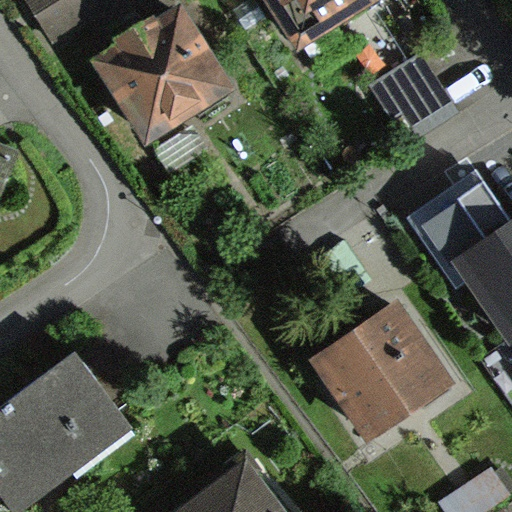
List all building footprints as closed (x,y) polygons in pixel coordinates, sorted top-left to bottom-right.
[(97,0),(23,0),(53,47),(107,15),(97,0)] [(216,0),(198,0),(193,3),(213,34),(231,22),(216,0)] [(386,0),(260,0),(296,58),(389,3),(386,0)] [(118,55),(92,71),(147,159),(239,102),(183,11),(157,27),(155,24),(114,49),(118,55)] [(421,55),(369,88),(408,150),(460,117),(421,55)] [(0,196),(14,160),(0,154),(0,196)] [(511,230),(478,180),(413,223),(458,291),(465,287),(511,356),(511,354),(511,230)] [(455,397),(396,311),(310,370),(370,456),(455,397)] [(31,511),(136,437),(77,357),(0,412),(0,500),(8,511),(31,511)] [(279,511),(246,467),(184,511),(279,511)] [(491,511),(511,500),(492,471),(441,504),(446,511),(491,511)]
